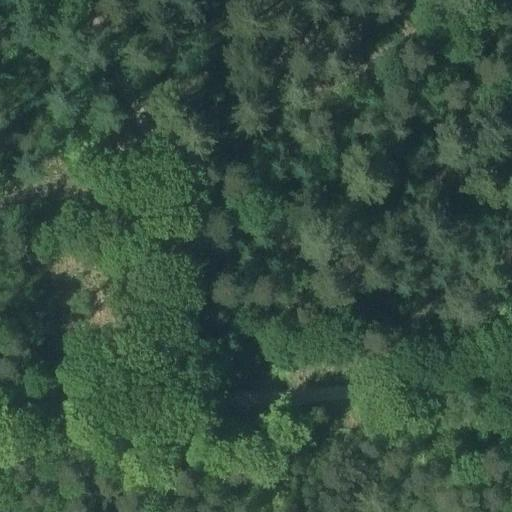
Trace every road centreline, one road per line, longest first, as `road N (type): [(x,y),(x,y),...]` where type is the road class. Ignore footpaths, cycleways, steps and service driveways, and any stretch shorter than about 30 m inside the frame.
road 1 (track): [(511,363),(425,389),(339,402),(130,412)]
road 2 (track): [(130,412),(132,299),(155,213),(147,151)]
road 3 (track): [(147,151),(70,0)]
road 4 (track): [(0,203),(147,151)]
road 5 (track): [(130,412),(0,418)]
